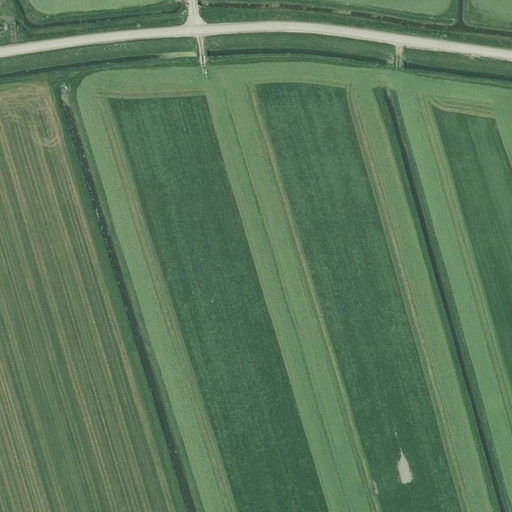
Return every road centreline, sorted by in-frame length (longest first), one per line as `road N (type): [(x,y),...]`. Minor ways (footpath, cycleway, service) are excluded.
road 1 (tertiary): [(195,31),(310,28),(511,55)]
road 2 (tertiary): [(0,53),(195,31)]
